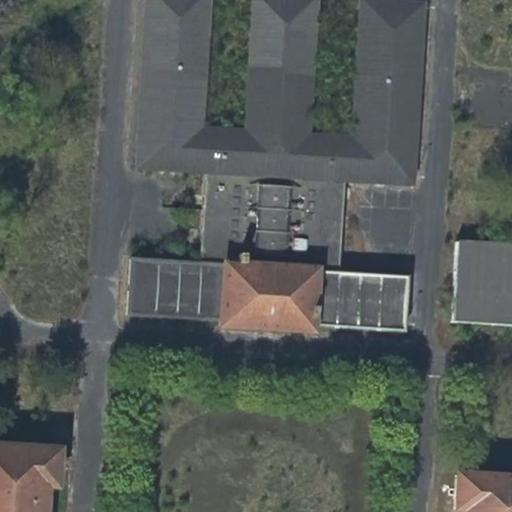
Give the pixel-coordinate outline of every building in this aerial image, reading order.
[(343,187),(408,191),(419,9),(358,6),(349,143),(310,141),(318,3),(270,0),(248,0),(241,136),(201,134),(208,0),(141,0),(131,174),(203,178),(343,187)] [(343,187),(203,178),(197,272),(218,274),(316,279),(338,281),(343,187)] [(511,250),(456,247),(450,330),(511,333),(511,250)] [(128,268),(125,323),(215,328),(218,274),(197,272),(128,268)] [(316,279),(218,274),(215,328),(214,341),(312,347),(312,334),(316,279)] [(338,281),(316,279),(312,334),(403,340),(406,285),(338,281)] [(0,511),(42,511),(43,503),(53,504),(56,453),(0,450),(0,511)] [(511,511),(511,485),(456,482),(454,511),(511,511)]
